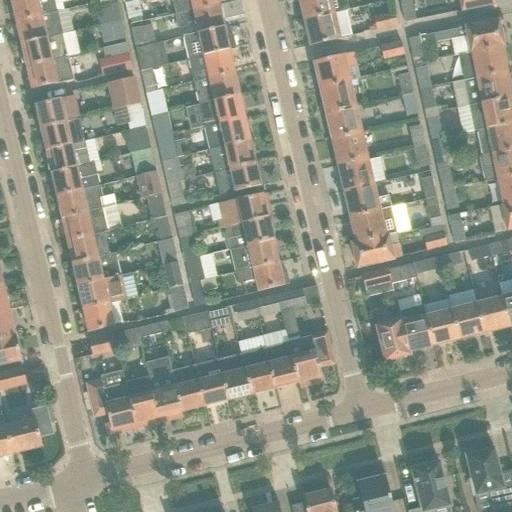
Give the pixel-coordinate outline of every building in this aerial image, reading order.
[(10,0),(15,21),(56,11),(53,0),(10,0)] [(137,1),(141,0),(136,0),(124,3),(128,21),(141,18),(137,1)] [(170,0),(174,15),(218,5),(217,0),(170,0)] [(298,0),(303,19),(334,12),(348,9),(345,0),(298,0)] [(404,24),(416,21),(410,0),(408,0),(399,3),(404,24)] [(494,0),(457,0),(459,12),(495,4),(494,0)] [(98,26),(121,21),(117,4),(94,9),(98,26)] [(226,26),(224,27),(218,5),(174,15),(177,30),(189,28),(189,25),(194,23),(197,34),(226,27),(226,26)] [(21,43),(62,34),(56,11),(15,21),(21,43)] [(309,46),(352,37),(346,12),(335,14),(334,12),(303,19),(309,46)] [(376,32),(398,27),(394,14),(373,19),(376,32)] [(454,55),(503,45),(498,20),(479,24),(407,40),(412,60),(424,58),(421,46),(451,40),(454,55)] [(102,45),(125,40),(121,21),(98,26),(102,45)] [(134,49),(155,44),(150,25),(130,30),(134,49)] [(225,31),(227,31),(226,27),(197,34),(182,38),(187,59),(229,50),(232,49),(235,46),(233,37),(229,35),(226,36),(225,31)] [(26,66),(67,57),(62,34),(21,43),(26,66)] [(125,43),(102,49),(104,60),(127,54),(125,43)] [(383,61),(403,57),(400,43),(380,48),(383,61)] [(151,45),(155,44),(134,49),(139,70),(156,66),(151,45)] [(502,47),(504,47),(503,45),(454,55),(454,56),(459,56),(463,79),(507,71),(502,47)] [(192,81),(234,72),(229,50),(187,59),(192,81)] [(333,58),(313,62),(319,87),(350,80),(347,67),(355,65),(353,53),(333,58)] [(31,90),(72,80),(67,57),(26,66),(31,90)] [(418,89),(430,86),(425,67),(414,69),(418,89)] [(150,68),(139,70),(144,93),(155,90),(154,86),(150,68)] [(468,78),(463,79),(469,105),(470,105),(511,96),(507,71),(468,78)] [(198,105),(239,95),(234,72),(192,81),(198,105)] [(400,95),(411,93),(407,75),(396,77),(400,95)] [(117,110),(123,108),(140,104),(134,78),(111,84),(117,110)] [(350,82),(359,80),(358,78),(350,80),(319,87),(325,113),(356,106),(350,82)] [(424,114),(435,112),(430,86),(418,89),(424,114)] [(161,91),(155,93),(155,90),(144,93),(150,116),(166,112),(161,91)] [(406,118),(417,115),(411,93),(400,95),(406,118)] [(202,127),(244,117),(239,95),(198,105),(198,106),(190,108),(192,116),(199,114),(202,127)] [(40,127),(78,118),(73,96),(35,105),(40,127)] [(475,130),(511,122),(511,97),(511,96),(470,105),(475,130)] [(128,130),(145,126),(140,104),(123,108),(128,130)] [(331,140),(362,132),(356,106),(325,113),(331,140)] [(155,137),(171,134),(166,112),(150,116),(155,137)] [(429,139),(441,137),(435,112),(424,114),(429,139)] [(207,150),(250,141),(244,117),(202,127),(207,150)] [(46,150),(83,141),(78,118),(40,127),(46,150)] [(481,155),(511,149),(511,122),(475,130),(481,155)] [(127,154),(150,148),(145,126),(128,130),(128,131),(122,132),(127,154)] [(411,147),(423,144),(419,126),(407,129),(411,147)] [(337,164),(368,157),(362,132),(331,140),(337,164)] [(171,134),(155,137),(161,161),(176,157),(177,157),(174,146),(171,134)] [(435,165),(447,162),(441,137),(429,139),(435,165)] [(51,173),(88,164),(83,141),(46,150),(51,173)] [(250,141),(208,150),(211,162),(213,173),(255,163),(250,141)] [(423,144),(412,147),(416,169),(428,166),(423,144)] [(135,177),(156,172),(150,148),(127,154),(128,155),(129,155),(135,177)] [(496,178),(511,174),(511,149),(481,155),(481,157),(478,158),(483,181),(496,178)] [(343,190),(374,183),(368,157),(337,164),(343,190)] [(177,162),(162,165),(166,184),(181,180),(178,168),(177,162)] [(441,190),(453,187),(447,162),(435,165),(441,190)] [(260,171),(257,172),(255,163),(213,173),(218,196),(263,185),(265,182),(263,173),(260,171)] [(93,164),(89,165),(88,164),(51,173),(56,196),(98,186),(93,164)] [(140,198),(161,193),(156,172),(135,177),(140,198)] [(501,204),(511,202),(511,174),(496,178),(501,204)] [(431,178),(419,180),(423,199),(435,196),(431,178)] [(181,180),(166,184),(172,208),(183,205),(187,205),(181,182),(181,180)] [(388,197),(377,199),(374,183),(343,190),(349,216),(390,207),(388,197)] [(99,199),(101,199),(98,186),(56,196),(61,218),(101,208),(99,199)] [(446,212),(458,209),(453,187),(441,190),(446,212)] [(161,193),(144,197),(150,221),(166,216),(161,193)] [(219,228),(268,217),(262,194),(218,204),(211,206),(215,221),(218,221),(219,228)] [(435,196),(423,199),(427,218),(439,215),(435,196)] [(505,232),(511,230),(511,202),(501,204),(499,204),(505,232)] [(103,232),(123,228),(117,203),(101,208),(61,218),(67,241),(103,232)] [(388,234),(396,233),(390,207),(349,216),(355,243),(385,235),(388,234)] [(178,238),(194,234),(188,212),(173,216),(178,238)] [(459,215),(448,217),(454,244),(465,241),(459,215)] [(159,241),(171,238),(166,216),(150,221),(152,230),(156,229),(159,241)] [(228,249),(273,239),(268,217),(219,228),(219,229),(224,229),(228,249)] [(426,253),(446,247),(441,226),(423,231),(425,238),(422,239),(426,253)] [(108,254),(103,232),(67,241),(72,262),(108,254)] [(388,235),(396,233),(388,234),(385,235),(355,243),(351,244),(357,268),(402,258),(398,244),(391,246),(388,235)] [(183,260),(199,256),(194,234),(178,238),(183,260)] [(164,265),(177,261),(171,238),(159,241),(164,265)] [(234,272),(278,261),(273,239),(228,249),(234,272)] [(511,239),(489,246),(492,258),(511,252),(511,239)] [(470,263),(492,258),(489,246),(467,251),(470,263)] [(441,270),(461,265),(458,253),(438,258),(441,270)] [(115,254),(108,255),(108,254),(72,262),(77,286),(120,275),(115,254)] [(188,283),(204,279),(199,256),(183,260),(188,283)] [(416,276),(441,270),(438,258),(413,264),(416,276)] [(168,288),(182,285),(177,261),(164,265),(162,266),(168,288)] [(285,270),(280,271),(278,261),(234,272),(235,272),(237,284),(255,281),(257,292),(289,284),(285,270)] [(415,276),(416,276),(413,264),(388,270),(393,291),(391,284),(416,278),(415,276)] [(369,297),(393,291),(388,270),(362,276),(365,288),(367,287),(369,297)] [(121,276),(120,277),(120,275),(77,286),(82,308),(126,298),(121,276)] [(199,284),(205,282),(204,279),(188,283),(194,309),(205,306),(199,284)] [(511,282),(499,285),(502,297),(509,327),(511,326),(511,282)] [(0,312),(9,311),(3,284),(0,284),(0,312)] [(173,313),(188,309),(182,285),(168,288),(173,313)] [(303,287),(276,294),(280,311),(293,307),(307,304),(303,287)] [(257,317),(280,311),(276,294),(253,300),(257,317)] [(484,334),(509,327),(502,297),(476,304),(484,334)] [(108,305),(126,301),(126,298),(82,308),(88,332),(113,326),(108,305)] [(253,300),(234,305),(238,321),(257,317),(253,300)] [(435,304),(423,307),(433,346),(459,340),(451,310),(449,301),(435,304)] [(459,340),(484,334),(476,304),(451,310),(459,340)] [(210,330),(234,325),(229,307),(207,312),(207,313),(206,313),(210,330)] [(423,307),(399,313),(400,320),(409,352),(433,346),(423,307)] [(0,339),(15,335),(9,311),(0,312),(0,339)] [(187,336),(210,330),(206,313),(182,318),(186,334),(187,336)] [(182,318),(159,324),(161,335),(180,330),(182,335),(186,334),(182,318)] [(409,355),(409,352),(400,320),(375,326),(384,361),(390,360),(392,366),(405,363),(403,357),(409,355)] [(139,340),(161,335),(159,324),(136,329),(139,340)] [(139,340),(136,329),(114,335),(117,350),(140,345),(139,340)] [(319,368),(333,364),(326,333),(287,342),(297,383),(298,383),(299,389),(301,389),(299,383),(307,381),(308,385),(310,386),(321,384),(322,381),(319,368)] [(0,365),(21,361),(15,335),(0,339),(0,365)] [(93,356),(117,350),(114,335),(90,340),(93,356)] [(287,342),(264,348),(274,389),(297,383),(287,342)] [(251,395),(274,389),(264,348),(241,354),(251,395)] [(228,400),(251,395),(241,354),(217,360),(228,400)] [(205,406),(228,400),(217,360),(194,366),(205,406)] [(181,412),(205,406),(194,366),(171,372),(182,416),(181,412)] [(0,390),(26,385),(22,368),(0,373),(0,390)] [(180,419),(182,416),(171,372),(148,378),(158,418),(159,424),(161,423),(160,421),(168,419),(171,421),(180,419)] [(149,420),(158,418),(148,378),(125,384),(135,427),(138,429),(148,427),(149,423),(149,420)] [(125,384),(103,389),(101,380),(86,384),(94,417),(107,414),(111,430),(120,427),(121,430),(124,433),(134,430),(135,427),(125,384)] [(34,419),(5,426),(12,454),(42,447),(40,437),(51,434),(45,408),(32,411),(34,419)] [(0,457),(12,454),(5,426),(0,427),(0,457)] [(499,474),(498,468),(493,449),(466,456),(476,498),(489,495),(492,508),(506,504),(507,509),(511,508),(511,489),(503,492),(499,474)] [(433,511),(433,510),(450,506),(439,462),(426,466),(425,463),(414,465),(415,468),(411,469),(421,508),(407,511),(433,511)] [(354,511),(393,511),(385,476),(357,483),(361,499),(352,502),(354,511)] [(306,511),(335,511),(335,509),(330,490),(303,497),(305,503),(306,511)] [(280,511),(278,503),(250,510),(250,511),(280,511)]
